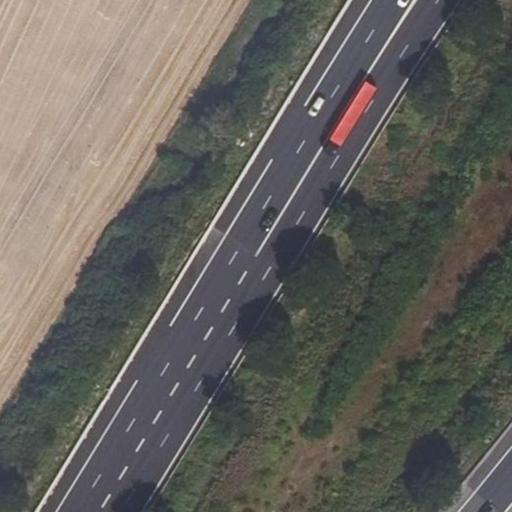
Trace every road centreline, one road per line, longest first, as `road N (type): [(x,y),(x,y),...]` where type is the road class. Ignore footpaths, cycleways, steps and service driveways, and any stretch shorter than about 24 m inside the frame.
road 1 (motorway): [(444,0),(169,398)]
road 2 (motorway): [(397,0),(308,140),(169,398)]
road 3 (motorway): [(169,398),(102,511)]
